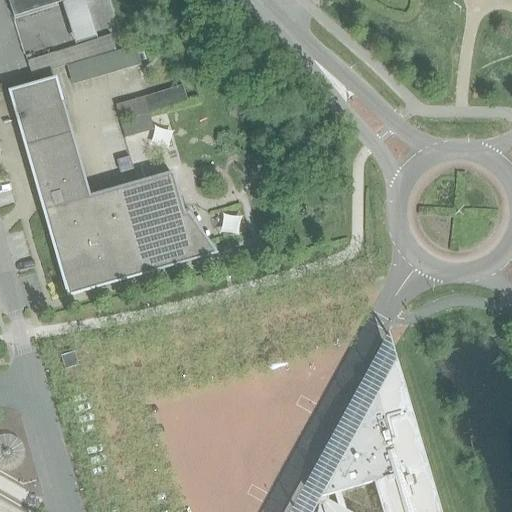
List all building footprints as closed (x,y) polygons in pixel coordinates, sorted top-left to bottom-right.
[(70,0),(6,0),(13,18),(70,0)] [(109,36),(26,62),(30,77),(113,50),(109,36)] [(9,93),(25,148),(70,135),(54,80),(9,93)] [(115,106),(124,138),(153,130),(143,98),(115,106)] [(70,135),(25,148),(43,212),(88,199),(70,135)] [(88,199),(43,212),(67,297),(90,290),(87,276),(205,242),(187,215),(183,217),(171,175),(88,199)] [(77,366),(74,352),(59,356),(64,370),(77,366)] [(439,511),(396,363),(396,362),(395,362),(394,362),(394,363),(378,391),(378,390),(377,390),(376,390),(375,390),(374,390),(373,391),(372,391),(372,392),(371,392),(368,395),(366,397),(362,401),(360,403),(359,405),(357,406),(356,408),(354,410),(353,412),(352,413),(350,415),(349,417),(348,418),(346,420),(345,422),(344,424),(343,426),(342,428),(340,429),(339,431),(338,433),(337,434),(337,436),(336,437),(335,439),(334,440),(333,442),(332,444),(331,445),(330,447),(329,449),(329,450),(328,452),(327,454),(326,455),(326,457),(325,458),(324,460),(323,462),(323,464),(322,465),(322,467),(321,469),(320,471),(319,472),(319,474),(318,476),(318,478),(317,480),(316,482),(316,483),(315,485),(315,487),(315,488),(314,491),(314,493),(313,494),(313,496),(313,497),(312,499),(312,500),(312,501),(312,502),(313,502),(313,503),(313,504),(314,504),(315,505),(315,506),(316,506),(312,511),(439,511)] [(0,471),(3,473),(10,474),(17,471),(22,467),(25,461),(26,454),(24,448),(20,441),(13,438),(5,437),(0,438),(0,471)]
